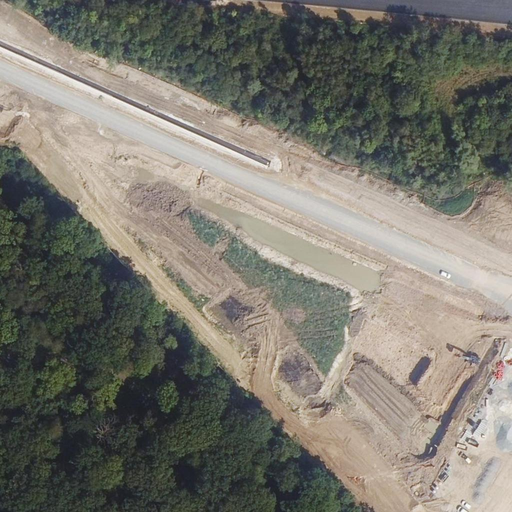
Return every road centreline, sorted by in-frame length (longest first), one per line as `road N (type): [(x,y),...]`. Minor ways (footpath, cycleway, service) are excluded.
road 1 (unclassified): [(505,287),(0,64)]
road 2 (track): [(215,511),(154,385),(122,356),(0,346)]
